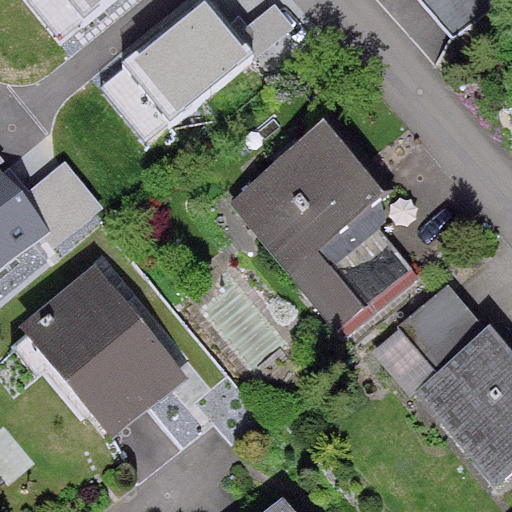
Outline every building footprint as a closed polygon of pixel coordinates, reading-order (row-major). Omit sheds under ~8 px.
[(108,0),(33,0),(64,36),(108,0)] [(246,57),(202,4),(105,84),(149,137),(246,57)] [(287,281),(384,201),(325,130),(244,197),(275,235),(259,247),(287,281)] [(0,264),(45,228),(1,174),(0,175),(0,264)] [(361,314),(407,276),(373,235),(327,273),(361,314)] [(47,371),(105,441),(175,383),(95,287),(44,329),(66,355),(47,371)] [(511,473),(511,356),(493,334),(481,343),(443,297),(397,335),(435,381),(424,390),(501,483),(511,473)]
